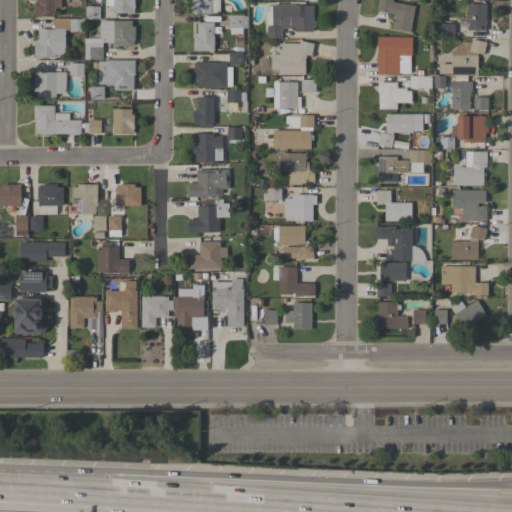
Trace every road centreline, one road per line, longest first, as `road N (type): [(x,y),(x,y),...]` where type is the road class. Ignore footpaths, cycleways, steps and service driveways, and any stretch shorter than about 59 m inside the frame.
road 1 (motorway): [(511,487),(0,476)]
road 2 (residential): [(348,388),(353,0)]
road 3 (secondary): [(360,388),(0,387)]
road 4 (motorway): [(306,511),(0,496)]
road 5 (residential): [(263,351),(511,352)]
road 6 (residential): [(6,158),(7,0)]
road 7 (residential): [(0,158),(157,156)]
road 8 (residential): [(157,156),(161,0)]
road 9 (secondary): [(511,387),(360,388)]
